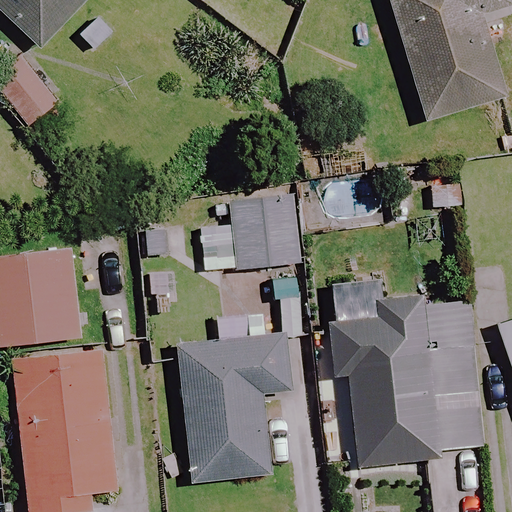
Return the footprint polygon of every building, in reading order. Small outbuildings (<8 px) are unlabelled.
[(0,0),(0,19),(32,52),(84,0),(0,0)] [(505,8),(502,0),(383,0),(418,124),(500,101),(476,16),(505,8)] [(53,102),(12,57),(0,68),(0,102),(24,129),(53,102)] [(457,181),(421,183),(423,216),(459,215),(457,181)] [(292,266),(284,198),(221,206),(225,237),(202,239),(206,276),(292,266)] [(74,349),(62,252),(0,259),(0,348),(2,348),(22,511),(91,511),(90,496),(109,493),(91,347),(74,349)] [(421,371),(414,299),(340,306),(342,324),(321,325),(326,380),(341,378),(350,469),(434,462),(433,452),(478,448),(470,367),(421,371)] [(511,320),(493,326),(511,386),(511,320)] [(284,393),(279,339),(172,349),(185,486),(264,479),(256,395),(284,393)]
